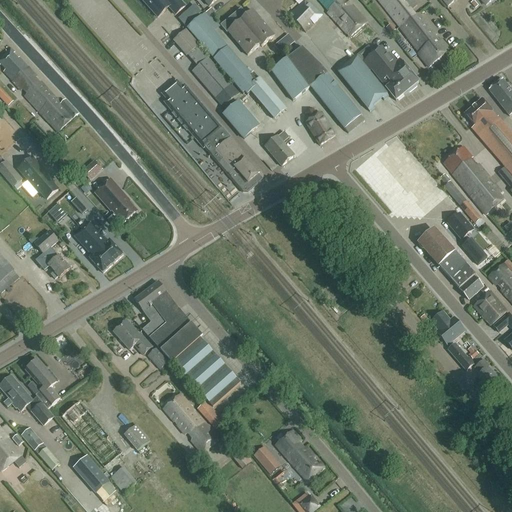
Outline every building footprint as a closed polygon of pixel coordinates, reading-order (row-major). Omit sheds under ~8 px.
[(170,0),(168,2),(165,0),(141,0),(158,18),(169,8),(176,15),(185,7),(178,0),(170,0)] [(351,6),(345,0),(317,0),(319,2),(328,12),(327,13),(350,38),(367,23),(352,6),(351,6)] [(400,28),(415,16),(410,11),(417,6),(412,0),(377,0),(400,27),(400,28)] [(438,0),(447,10),(458,2),(456,0),(438,0)] [(314,26),(309,21),(314,16),(306,8),(309,5),(304,1),(288,16),(306,35),(314,26)] [(185,13),(192,21),(201,14),(193,6),(185,13)] [(206,14),(210,19),(215,15),(211,10),(206,14)] [(240,23),(246,18),(239,11),(221,26),(227,34),(228,33),(247,56),(260,46),(240,23)] [(274,37),(253,12),(246,18),(240,23),(261,48),(274,37)] [(415,16),(400,28),(419,53),(418,54),(428,69),(449,51),(441,40),(438,42),(434,38),(436,35),(419,13),(415,16)] [(252,76),(201,17),(187,29),(240,91),(244,94),(245,94),(247,97),(251,94),(274,121),(287,111),(260,79),(259,80),(254,74),(252,76)] [(174,41),(173,42),(186,58),(199,47),(198,46),(185,31),(174,41)] [(281,53),(294,42),(288,35),(280,41),(275,46),(281,53)] [(396,101),(407,92),(407,93),(410,93),(417,87),(417,84),(418,83),(401,61),(397,64),(389,54),(388,55),(382,47),(362,63),(370,72),(371,70),(386,89),(396,101)] [(17,59),(13,54),(15,53),(10,49),(0,58),(0,65),(5,71),(3,73),(20,92),(23,90),(27,95),(25,97),(58,134),(78,116),(78,115),(65,101),(60,106),(56,101),(57,100),(41,83),(39,84),(35,80),(36,77),(19,58),(17,59)] [(364,121),(330,78),(302,49),(271,72),(293,101),(311,88),(348,134),(364,121)] [(383,101),(388,97),(355,56),(336,72),(369,112),(374,108),(373,107),(382,99),(383,101)] [(209,59),(192,73),(222,108),(238,93),(209,59)] [(509,117),(511,114),(511,92),(503,80),(489,91),(509,117)] [(164,103),(172,113),(172,114),(187,131),(202,147),(223,130),(185,86),(182,88),(177,82),(163,93),(169,100),(164,103)] [(8,97),(0,87),(0,98),(3,102),(8,97)] [(496,120),(491,113),(492,112),(482,100),(465,115),(475,127),(473,129),(507,170),(511,175),(511,137),(510,135),(511,134),(498,118),(496,120)] [(227,112),(223,115),(244,140),(259,127),(238,102),(234,105),(231,103),(224,109),(227,112)] [(317,117),(313,110),(305,114),(309,121),(306,124),(320,147),(335,137),(321,114),(317,117)] [(281,167),(294,156),(277,137),(265,148),(281,167)] [(260,173),(230,139),(216,152),(222,160),(218,164),(219,165),(243,193),(248,193),(263,181),(257,175),(260,173)] [(470,196),(488,181),(488,180),(489,178),(478,165),(475,167),(469,161),(472,159),(473,159),(464,148),(443,164),(470,196)] [(46,200),(57,191),(49,182),(51,180),(32,158),(17,170),(38,194),(39,193),(46,200)] [(2,165),(0,163),(0,173),(13,188),(21,181),(5,162),(2,165)] [(84,171),(91,180),(102,171),(95,162),(84,171)] [(368,174),(382,189),(391,182),(376,166),(368,174)] [(511,194),(511,177),(506,171),(500,176),(511,190),(510,192),(511,194)] [(445,175),(440,179),(446,186),(442,190),(456,207),(458,205),(475,225),(478,229),(484,223),(481,219),(450,182),(451,182),(445,175)] [(137,212),(125,199),(126,198),(110,180),(95,194),(110,212),(111,211),(115,215),(122,223),(123,224),(137,212)] [(488,181),(470,196),(486,216),(504,201),(500,195),(502,193),(495,185),(492,186),(488,181)] [(58,206),(49,214),(53,218),(60,212),(65,218),(67,216),(58,206)] [(83,208),(78,212),(82,216),(87,212),(83,208)] [(461,241),(473,231),(460,214),(447,225),(461,241)] [(115,215),(108,221),(115,229),(122,223),(115,215)] [(83,232),(114,265),(125,257),(111,242),(108,244),(92,224),(83,232)] [(436,263),(444,256),(451,249),(440,237),(435,232),(433,231),(418,244),(428,254),(436,263)] [(42,255),(50,248),(58,241),(49,232),(34,245),(42,255)] [(89,258),(103,273),(114,265),(83,232),(77,237),(92,256),(89,258)] [(462,249),(478,267),(487,259),(470,241),(462,249)] [(50,248),(42,255),(51,264),(48,267),(59,279),(70,270),(59,257),(58,258),(50,248)] [(451,280),(467,266),(454,252),(451,249),(444,256),(436,263),(451,280)] [(0,272),(9,265),(0,255),(0,272)] [(0,272),(0,293),(1,295),(19,279),(14,272),(9,265),(0,272)] [(511,274),(503,265),(488,278),(495,287),(497,286),(501,290),(500,292),(511,305),(511,274)] [(469,301),(483,288),(473,277),(475,276),(468,267),(467,266),(451,280),(469,301)] [(215,409),(217,407),(243,384),(202,337),(176,306),(158,283),(135,301),(144,313),(143,313),(151,324),(143,331),(171,363),(215,409)] [(490,327),(494,324),(504,315),(507,312),(490,293),(474,308),(490,327)] [(437,333),(448,347),(465,332),(454,319),(450,322),(443,313),(433,322),(440,330),(437,333)] [(511,318),(509,314),(493,327),(499,333),(508,325),(511,330),(511,335),(504,342),(511,350),(511,318)] [(138,335),(126,321),(113,333),(128,350),(134,346),(142,355),(151,348),(139,334),(138,335)] [(467,359),(455,345),(448,351),(466,372),(475,364),(472,360),(470,357),(467,359)] [(472,348),(468,351),(471,355),(469,356),(470,357),(472,360),(478,354),(475,352),(472,348)] [(160,371),(169,363),(157,349),(148,357),(160,371)] [(47,372),(38,361),(36,363),(34,362),(30,366),(30,367),(26,371),(42,391),(36,396),(37,398),(47,411),(60,400),(51,389),(59,382),(49,370),(47,372)] [(491,393),(501,384),(488,369),(489,367),(484,361),(475,369),(480,374),(477,377),(491,393)] [(12,376),(0,386),(0,388),(20,412),(26,407),(42,427),(54,418),(47,411),(37,398),(33,401),(12,376)] [(207,427),(180,396),(163,410),(174,423),(175,423),(185,435),(188,434),(192,439),(191,442),(202,455),(219,440),(208,426),(207,427)] [(112,444),(108,438),(109,437),(80,403),(62,418),(104,468),(122,453),(114,443),(112,444)] [(217,430),(225,423),(209,406),(201,413),(217,430)] [(138,452),(150,442),(137,426),(124,436),(138,452)] [(22,457),(8,439),(0,428),(0,471),(2,473),(22,457)] [(30,430),(22,436),(39,456),(47,449),(30,430)] [(303,450),(299,445),(301,443),(292,432),(275,447),(291,465),(307,482),(322,469),(319,465),(317,467),(313,463),(316,460),(305,448),(303,450)] [(19,447),(24,443),(17,435),(12,440),(19,447)] [(224,448),(243,471),(252,463),(248,458),(233,440),(224,448)] [(255,456),(271,475),(280,467),(264,448),(255,456)] [(47,449),(39,456),(52,471),(60,465),(47,449)] [(88,457),(74,468),(96,495),(110,483),(88,457)] [(277,477),(272,481),(276,486),(281,482),(277,477)] [(78,502),(87,494),(81,487),(72,495),(78,502)] [(307,494),(293,506),(298,511),(313,511),(319,508),(307,494)]
